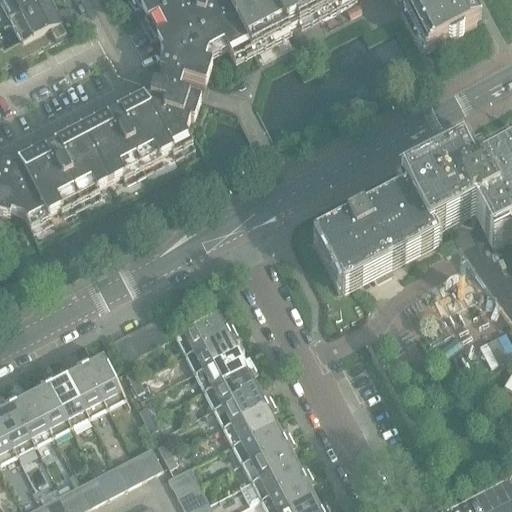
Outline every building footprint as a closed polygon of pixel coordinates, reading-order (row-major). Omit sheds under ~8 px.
[(48,4),(46,0),(0,0),(0,5),(9,23),(2,26),(3,28),(48,4)] [(0,219),(6,222),(6,221),(10,222),(11,219),(24,223),(31,236),(50,225),(48,221),(59,215),(62,219),(99,200),(97,195),(122,182),(124,187),(162,167),(159,163),(171,157),(174,161),(193,151),(186,138),(190,125),(193,126),(194,122),(195,123),(200,108),(199,108),(200,105),(178,98),(180,90),(183,82),(205,89),(206,85),(207,85),(211,72),(210,71),(211,68),(212,62),(228,55),(234,65),(235,69),(286,42),(288,36),(289,35),(289,34),(298,30),(299,31),(318,20),(325,22),(351,8),(353,2),(355,1),(354,0),(395,0),(400,9),(401,8),(406,18),(405,18),(425,55),(477,29),(476,27),(475,27),(460,0),(235,0),(227,4),(227,3),(225,4),(226,5),(220,8),(216,7),(216,6),(213,5),(213,6),(203,2),(201,0),(131,0),(138,14),(145,10),(151,22),(144,25),(145,27),(155,44),(160,56),(163,62),(162,66),(161,66),(160,69),(161,70),(159,75),(167,77),(164,85),(162,93),(154,90),(153,95),(152,95),(151,98),(152,99),(150,103),(146,105),(144,102),(118,115),(117,113),(105,120),(106,121),(56,148),(55,146),(43,152),(44,154),(18,167),(20,171),(15,173),(11,172),(8,171),(3,169),(0,178),(0,219)] [(67,12),(63,14),(56,18),(48,4),(3,28),(4,29),(11,25),(21,45),(4,54),(3,51),(0,52),(0,77),(79,36),(72,23),(67,12)] [(358,9),(346,15),(349,23),(362,17),(358,9)] [(343,300),(367,288),(401,270),(399,266),(402,265),(404,268),(436,252),(431,241),(429,237),(432,236),(434,239),(461,226),(456,217),(469,210),(471,214),(472,213),(492,252),(509,243),(511,248),(511,158),(507,162),(479,177),(482,181),(476,184),(463,159),(464,159),(462,156),(403,186),(395,190),(400,200),(367,218),(314,245),(317,250),(318,249),(342,294),(341,295),(343,300)] [(185,360),(235,334),(232,329),(231,329),(231,327),(225,330),(219,319),(175,342),(185,360)] [(156,324),(142,332),(153,354),(168,346),(156,324)] [(142,332),(129,338),(127,339),(139,362),(153,354),(142,332)] [(235,334),(185,360),(194,378),(238,355),(232,344),(238,342),(237,340),(238,339),(235,334)] [(127,339),(115,346),(112,347),(124,369),(139,362),(127,339)] [(238,355),(194,378),(203,396),(254,370),(251,365),(250,365),(249,363),(244,366),(238,355)] [(81,364),(108,415),(126,405),(103,361),(92,367),(89,361),(87,362),(86,362),(81,364)] [(67,380),(90,424),(108,415),(81,364),(76,367),(76,368),(74,369),(77,375),(67,380)] [(254,370),(203,396),(213,414),(257,392),(251,381),(257,378),(256,376),(254,370)] [(131,388),(139,384),(133,373),(125,377),(131,388)] [(90,424),(67,380),(55,386),(52,380),(51,381),(50,381),(45,383),(71,434),(90,424)] [(71,434),(45,383),(40,386),(40,387),(38,388),(41,393),(30,399),(53,443),(71,434)] [(139,384),(131,388),(137,400),(145,395),(139,384)] [(222,433),(273,406),(270,401),(269,401),(268,400),(262,403),(257,392),(213,414),(222,433)] [(53,443),(30,399),(19,405),(16,399),(14,400),(14,399),(9,402),(35,453),(53,443)] [(35,453),(9,402),(4,405),(4,406),(2,407),(5,412),(0,414),(0,429),(17,462),(35,453)] [(273,406),(222,433),(232,451),(276,428),(270,417),(276,414),(275,412),(273,406)] [(147,412),(139,416),(145,427),(152,423),(147,412)] [(152,423),(145,427),(151,438),(158,434),(152,423)] [(276,428),(232,451),(241,469),(292,443),(289,437),(288,438),(287,436),(281,439),(276,428)] [(0,470),(17,462),(0,429),(0,470)] [(292,443),(241,469),(251,487),(295,464),(289,453),(295,450),(294,448),(292,443)] [(164,463),(171,459),(166,448),(158,452),(164,463)] [(133,463),(144,485),(163,475),(151,453),(133,463)] [(171,459),(164,463),(169,475),(177,471),(171,459)] [(114,472),(126,494),(144,485),(133,463),(114,472)] [(295,464),(251,487),(240,493),(249,511),(260,505),(310,479),(308,473),(307,474),(306,472),(300,475),(295,464)] [(96,481),(108,504),(126,494),(114,472),(96,481)] [(190,473),(168,484),(177,502),(199,491),(190,473)] [(310,479),(260,505),(263,511),(290,511),(314,500),(308,489),(314,486),(313,484),(310,479)] [(511,511),(511,479),(450,511),(511,511)] [(78,491),(89,511),(92,511),(108,504),(96,481),(78,491)] [(60,500),(66,511),(89,511),(78,491),(60,500)] [(199,491),(177,502),(182,511),(202,511),(209,509),(199,491)] [(42,510),(43,511),(66,511),(60,500),(42,510)] [(327,511),(327,510),(326,510),(325,508),(319,511),(314,500),(290,511),(327,511)]
